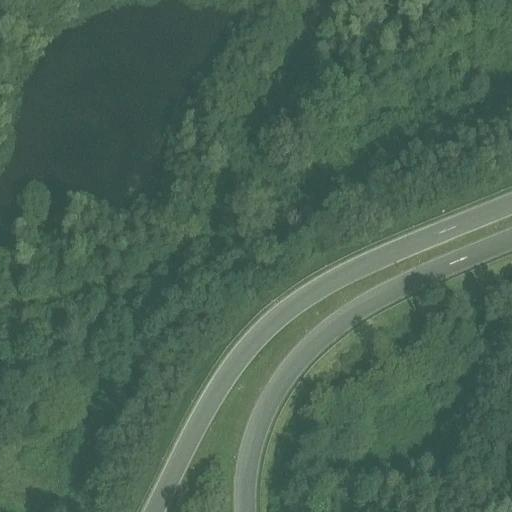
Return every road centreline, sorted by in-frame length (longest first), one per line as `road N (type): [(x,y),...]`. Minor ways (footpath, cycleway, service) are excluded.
road 1 (trunk): [(511,206),(336,278),(274,318),(206,395),(151,511)]
road 2 (trunk): [(248,511),(251,430),(284,369),(397,289),(511,243)]
